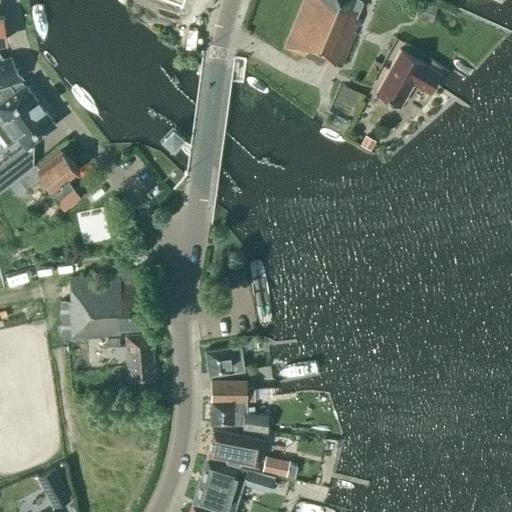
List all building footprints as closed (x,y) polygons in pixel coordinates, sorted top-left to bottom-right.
[(143,13),(166,21),(172,0),(129,0),(129,1),(133,2),(130,11),(142,16),(143,13)] [(359,20),(354,17),(361,0),(302,0),(283,47),(322,63),(324,59),(340,66),(359,20)] [(400,104),(413,82),(428,91),(439,72),(399,49),(386,72),(387,77),(379,93),(400,104)] [(2,57),(0,54),(0,83),(0,84),(22,77),(9,55),(2,57)] [(380,63),(373,60),(362,81),(369,83),(380,63)] [(9,84),(0,86),(0,112),(1,114),(0,114),(0,134),(6,142),(16,134),(26,147),(32,142),(56,124),(24,81),(22,82),(21,80),(9,84)] [(162,139),(171,148),(181,138),(171,129),(162,139)] [(360,143),(359,144),(370,150),(370,149),(375,140),(374,140),(365,135),(360,143)] [(19,147),(0,161),(0,188),(32,164),(19,147)] [(35,181),(37,177),(41,174),(52,188),(48,191),(56,202),(73,189),(65,179),(78,169),(62,149),(37,168),(34,165),(17,178),(25,188),(35,181)] [(64,341),(101,338),(119,336),(119,331),(148,328),(144,281),(136,282),(135,269),(118,270),(118,274),(69,277),(71,300),(61,300),(64,341)] [(126,356),(126,359),(152,356),(150,332),(124,334),(125,345),(114,346),(114,357),(126,356)] [(242,338),(244,349),(260,346),(258,335),(242,338)] [(204,350),(208,374),(243,369),(239,345),(204,350)] [(154,381),(152,356),(126,359),(129,383),(154,381)] [(246,379),(210,379),(210,423),(232,423),(232,424),(243,424),(243,427),(267,430),(267,414),(253,413),(253,406),(246,406),(246,400),(246,379)] [(263,438),(212,429),(206,456),(258,466),(263,438)] [(288,460),(264,455),(261,471),(285,476),(288,460)] [(253,480),(267,484),(270,474),(225,463),(225,464),(206,457),(192,502),(212,508),(211,508),(222,511),(231,511),(241,482),(251,484),(253,480)] [(38,475),(37,476),(53,505),(69,496),(54,467),(41,474),(38,475)]
